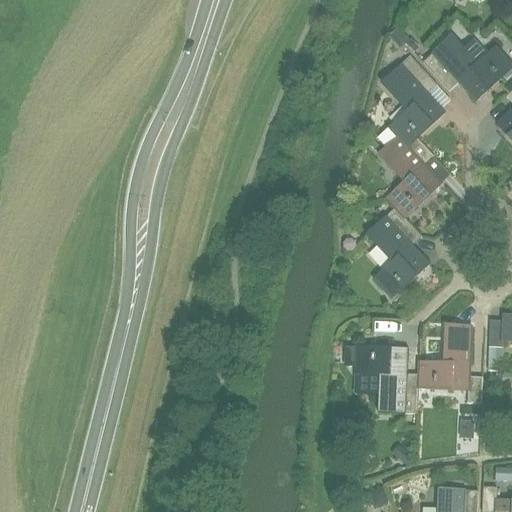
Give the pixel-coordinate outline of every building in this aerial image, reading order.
[(511,65),(495,48),(487,55),(474,40),(462,50),(450,37),(422,63),(449,92),(458,84),(475,102),(511,67),(511,65)] [(406,45),(414,54),(419,49),(411,40),(406,45)] [(422,168),(423,167),(433,158),(416,140),(444,114),(427,95),(436,87),(410,59),(381,85),(407,112),(388,130),(396,139),(422,168)] [(511,142),(511,93),(506,99),(511,105),(511,111),(496,126),(511,142)] [(441,185),(423,167),(422,168),(396,139),(378,156),(403,183),(385,200),(394,210),(404,219),(441,185)] [(420,237),(404,219),(394,210),(367,235),(392,263),(373,281),(391,301),(429,266),(411,246),(420,237)] [(511,343),(511,316),(502,316),(501,322),(489,322),(487,348),(501,349),(501,343),(511,343)] [(418,376),(417,389),(467,391),(467,404),(480,404),(481,379),(469,378),(471,327),(444,326),(442,364),(418,363),(418,376)] [(417,415),(417,389),(418,376),(405,375),(407,350),(355,348),(354,374),(379,375),(378,413),(417,415)] [(502,374),(502,383),(511,383),(511,374),(502,374)] [(397,444),(391,454),(399,460),(406,451),(397,444)] [(511,469),(496,469),(496,482),(511,482),(511,469)] [(511,511),(511,502),(495,502),(496,490),(483,489),(481,511),(511,511)] [(476,511),(477,494),(438,492),(438,509),(426,509),(422,511),(476,511)]
